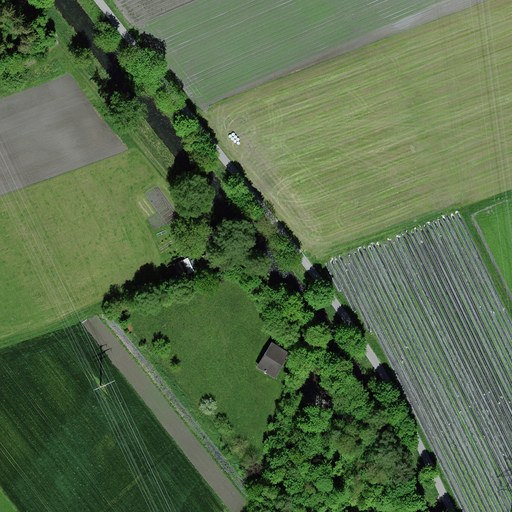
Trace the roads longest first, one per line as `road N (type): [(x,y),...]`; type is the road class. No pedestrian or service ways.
road 1 (track): [(455,511),(348,322),(102,0)]
road 2 (track): [(343,0),(421,112),(456,194)]
